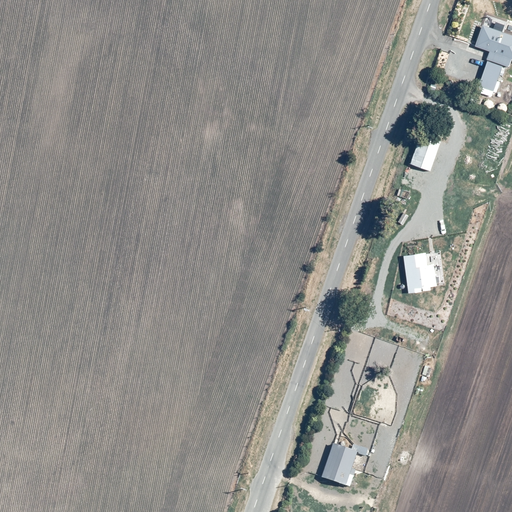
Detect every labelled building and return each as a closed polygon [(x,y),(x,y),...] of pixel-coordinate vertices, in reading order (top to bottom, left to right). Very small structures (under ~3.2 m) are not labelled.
[(511,34),(483,24),(474,46),(490,52),(487,61),(508,68),(511,61),(511,34)] [(439,84),(430,81),(427,90),(436,93),(439,84)] [(431,170),(441,141),(422,134),(412,164),(431,170)] [(357,451),(333,443),(321,479),(345,487),(357,451)] [(368,448),(361,446),(358,455),(366,458),(368,448)]
